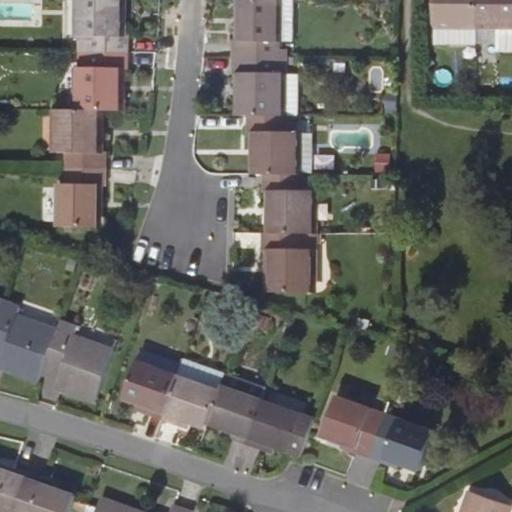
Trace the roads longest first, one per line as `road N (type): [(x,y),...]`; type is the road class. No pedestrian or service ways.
road 1 (residential): [(0,412),(302,511)]
road 2 (residential): [(189,0),(173,156),(183,222)]
